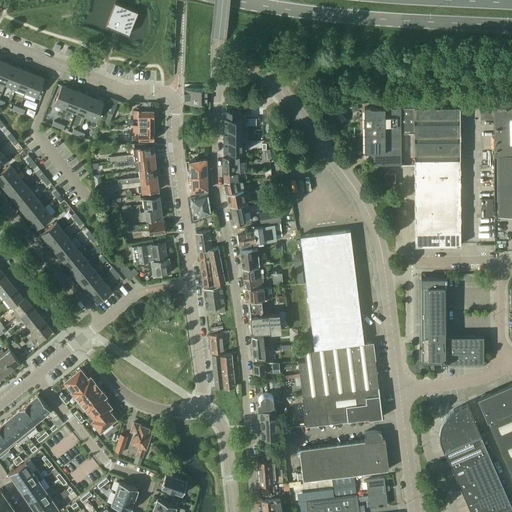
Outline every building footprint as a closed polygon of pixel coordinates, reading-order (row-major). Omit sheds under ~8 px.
[(115,1),(106,24),(129,34),(138,10),(115,1)] [(0,80),(6,83),(12,65),(2,61),(0,67),(0,80)] [(16,87),(23,69),(12,65),(6,83),(16,87)] [(26,91),(33,73),(23,69),(16,87),(26,91)] [(43,77),(33,73),(26,91),(36,95),(43,77)] [(65,106),(72,89),(62,85),(55,102),(65,106)] [(207,103),(207,89),(184,88),(184,102),(207,103)] [(75,110),(82,93),(72,89),(65,106),(75,110)] [(85,114),(92,97),(82,93),(75,110),(85,114)] [(103,101),(92,97),(85,114),(96,119),(103,101)] [(112,114),(118,100),(110,97),(105,111),(112,114)] [(461,244),(460,165),(460,106),(415,107),(415,126),(415,133),(416,245),(461,244)] [(494,118),(494,106),(480,106),(480,118),(494,118)] [(511,106),(494,106),(495,200),(499,200),(499,216),(511,215),(511,106)] [(401,163),(401,135),(400,107),(364,107),(365,151),(374,151),(374,163),(401,163)] [(415,126),(415,107),(401,107),(401,133),(415,133),(415,126)] [(154,125),(154,110),(133,110),(133,118),(137,118),(137,124),(137,125),(154,125)] [(225,117),(223,117),(223,129),(243,129),(243,117),(237,117),(237,110),(225,110),(225,117)] [(154,140),(154,125),(137,125),(137,124),(133,124),(133,140),(140,140),(140,141),(147,141),(147,140),(154,140)] [(243,140),(243,129),(223,129),(223,140),(243,140)] [(243,152),(243,140),(223,140),(223,152),(243,152)] [(116,161),(154,156),(154,153),(155,152),(155,148),(153,147),(153,146),(133,148),(134,153),(132,154),(109,156),(110,161),(116,161)] [(154,156),(116,161),(116,166),(135,163),(136,170),(140,170),(150,168),(155,167),(155,166),(157,165),(156,160),(155,159),(154,156)] [(244,171),(243,161),(240,161),(239,156),(223,157),(224,173),(240,171),(242,171),(244,171)] [(206,174),(206,158),(185,159),(187,175),(206,174)] [(0,171),(0,181),(3,184),(17,173),(10,164),(0,171)] [(129,177),(118,178),(118,184),(129,182),(130,183),(157,180),(157,176),(158,175),(158,170),(156,170),(156,169),(150,169),(150,168),(140,170),(140,176),(129,177)] [(238,181),(237,177),(242,176),(242,171),(240,171),(224,173),(224,183),(228,182),(238,181)] [(395,185),(395,172),(386,172),(386,185),(395,185)] [(9,193),(24,181),(17,173),(3,184),(9,193)] [(207,189),(206,174),(187,175),(189,190),(207,189)] [(160,188),(159,183),(157,182),(157,180),(130,183),(129,182),(118,184),(119,188),(137,186),(138,193),(158,190),(158,189),(160,188)] [(16,201),(30,190),(24,181),(9,193),(16,201)] [(243,188),(242,181),(235,182),(224,184),(226,192),(243,188)] [(23,210),(37,198),(30,190),(16,201),(23,210)] [(249,201),(247,190),(244,191),(243,190),(227,194),(229,205),(249,201)] [(211,212),(207,191),(190,194),(193,215),(211,212)] [(122,211),(161,206),(160,202),(161,202),(161,197),(159,197),(159,195),(143,197),(144,203),(130,205),(130,204),(121,206),(122,211)] [(30,218),(44,207),(37,198),(23,210),(30,218)] [(481,215),(493,215),(493,198),(481,198),(481,215)] [(245,223),(241,204),(245,203),(250,202),(249,201),(229,205),(229,206),(233,225),(245,223)] [(163,215),(162,209),(161,210),(161,206),(122,211),(117,211),(118,218),(138,215),(138,220),(162,217),(162,215),(163,215)] [(51,215),(44,207),(30,218),(37,227),(51,215)] [(280,221),(278,209),(258,213),(260,225),(280,221)] [(165,232),(164,220),(148,222),(127,225),(128,231),(149,229),(149,234),(165,232)] [(49,242),(63,230),(56,222),(42,233),(49,242)] [(275,240),(273,225),(269,225),(269,224),(253,227),(254,232),(237,234),(238,244),(263,240),(263,242),(275,240)] [(212,247),(209,229),(195,231),(198,249),(209,247),(212,247)] [(364,342),(357,285),(350,229),(300,235),(314,348),(364,342)] [(70,239),(63,230),(49,242),(56,250),(70,239)] [(62,259),(77,247),(70,239),(56,250),(62,259)] [(166,257),(164,241),(131,246),(134,263),(147,261),(147,260),(166,257)] [(218,246),(212,247),(209,247),(212,265),(215,284),(225,282),(218,246)] [(69,267),(83,256),(77,247),(62,259),(69,267)] [(212,265),(209,247),(198,249),(200,267),(212,265)] [(259,265),(257,249),(252,250),(252,248),(240,249),(242,267),(259,265)] [(117,266),(118,266),(122,263),(116,255),(111,259),(117,266)] [(76,275),(90,264),(83,256),(69,267),(76,275)] [(170,268),(170,265),(169,264),(168,257),(166,257),(147,260),(147,261),(149,274),(155,273),(157,274),(160,274),(162,272),(169,271),(169,270),(170,268)] [(97,272),(90,264),(76,275),(83,284),(97,272)] [(126,265),(120,269),(127,277),(129,279),(134,275),(137,272),(134,268),(131,271),(126,265)] [(215,284),(212,265),(200,267),(203,285),(215,284)] [(0,286),(11,278),(7,274),(9,272),(6,268),(0,272),(0,286)] [(248,269),(243,269),(243,278),(260,276),(263,276),(263,271),(260,271),(260,268),(248,269)] [(89,292),(104,281),(97,272),(83,284),(89,292)] [(282,273),(272,274),(273,285),(283,284),(282,273)] [(261,286),(260,276),(243,278),(244,287),(261,286)] [(483,361),(483,335),(447,335),(447,277),(421,277),(421,343),(423,343),(423,348),(421,348),(421,353),(423,353),(423,361),(422,361),(483,361)] [(0,292),(4,297),(19,285),(17,281),(14,283),(11,278),(0,286),(0,292)] [(96,301),(111,290),(104,282),(104,281),(89,292),(96,301)] [(24,296),(20,290),(22,289),(19,285),(4,297),(11,306),(24,296)] [(223,295),(222,285),(203,288),(205,297),(223,295)] [(268,298),(268,292),(272,291),(271,286),(257,287),(244,288),(246,300),(268,298)] [(225,304),(223,295),(205,297),(206,307),(219,305),(220,313),(225,312),(224,304),(225,304)] [(16,316),(31,304),(24,296),(11,306),(14,311),(13,312),(16,316)] [(281,329),(279,312),(261,314),(261,311),(262,311),(261,301),(249,302),(252,333),(281,329)] [(24,323),(38,312),(31,304),(16,316),(19,320),(21,319),(24,323)] [(29,333),(44,321),(38,312),(24,323),(28,328),(26,329),(29,333)] [(133,326),(141,319),(138,314),(129,321),(133,326)] [(38,341),(52,330),(44,321),(29,333),(32,337),(34,336),(38,341)] [(226,351),(223,332),(209,333),(211,353),(226,351)] [(271,345),(270,334),(251,336),(252,347),(264,346),(271,345)] [(378,385),(375,359),(373,341),(304,350),(306,360),(298,360),(302,394),(301,394),(305,424),(367,417),(367,418),(382,416),(378,385)] [(302,345),(293,346),(294,354),(303,353),(302,345)] [(265,360),(264,346),(252,347),(253,356),(256,356),(257,360),(265,360)] [(19,361),(8,348),(4,352),(2,350),(0,351),(0,354),(11,368),(19,361)] [(223,369),(221,353),(212,355),(213,370),(216,370),(216,371),(219,371),(218,369),(220,369),(221,370),(223,369)] [(11,368),(0,354),(0,372),(2,375),(11,368)] [(265,363),(253,363),(253,365),(254,373),(265,372),(272,371),(272,372),(279,371),(279,367),(278,361),(275,361),(275,362),(265,363)] [(88,377),(80,368),(64,381),(72,390),(88,377)] [(236,384),(234,368),(223,369),(225,386),(236,384)] [(225,386),(223,369),(221,370),(220,369),(218,369),(219,371),(216,371),(216,370),(213,370),(215,387),(225,386)] [(79,400),(98,384),(90,375),(88,377),(72,390),(72,391),(79,400)] [(511,383),(478,398),(511,476),(511,383)] [(106,394),(98,384),(79,400),(87,409),(103,396),(106,394)] [(51,409),(38,393),(28,401),(41,417),(51,409)] [(258,412),(257,412),(268,412),(269,418),(276,417),(275,407),(272,404),(273,401),(273,398),(271,396),(269,394),(267,393),(264,393),(261,394),(259,396),(258,399),(258,401),(258,403),(259,405),(258,407),(258,412)] [(103,396),(87,409),(95,418),(107,408),(111,405),(103,396)] [(41,417),(28,401),(20,408),(32,424),(41,417)] [(511,511),(511,506),(481,435),(480,432),(479,432),(467,403),(453,409),(453,410),(449,413),(446,416),(443,420),(441,424),(444,426),(442,429),(441,434),(441,439),(441,444),(443,448),(444,451),(470,511),(511,511)] [(20,408),(11,415),(26,435),(35,427),(20,408)] [(115,417),(107,408),(95,418),(91,421),(99,430),(115,417)] [(281,437),(280,417),(276,417),(269,418),(268,412),(257,412),(258,413),(259,439),(281,437)] [(11,415),(2,422),(18,442),(26,435),(11,415)] [(2,422),(0,423),(0,438),(9,449),(8,448),(16,441),(17,442),(18,442),(2,422)] [(146,447),(150,435),(153,436),(156,429),(136,422),(136,423),(134,422),(133,423),(130,430),(131,430),(131,431),(134,432),(130,441),(139,444),(135,455),(136,455),(133,462),(139,464),(142,457),(146,447)] [(389,468),(385,437),(382,438),(382,432),(379,430),(364,431),(365,440),(299,448),(303,479),(389,468)] [(121,452),(127,436),(120,434),(114,450),(119,452),(121,452)] [(0,438),(0,456),(9,449),(0,438)] [(259,462),(258,462),(259,485),(261,485),(270,485),(270,484),(276,484),(275,461),(275,454),(262,454),(262,461),(259,462)] [(26,461),(9,472),(16,482),(33,470),(26,461)] [(37,468),(16,482),(22,491),(39,480),(43,477),(37,468)] [(187,480),(166,472),(161,486),(182,493),(187,480)] [(387,504),(384,476),(366,478),(368,494),(368,499),(369,506),(387,504)] [(356,493),(354,477),(332,480),(334,495),(356,493)] [(46,489),(39,480),(22,491),(29,501),(46,489)] [(134,499),(138,487),(119,481),(115,492),(134,499)] [(35,510),(52,498),(46,489),(29,501),(35,510)] [(130,510),(134,499),(115,492),(111,503),(130,510)] [(358,511),(357,500),(368,499),(368,494),(357,496),(357,494),(306,500),(307,511),(358,511)] [(157,497),(153,509),(159,511),(178,511),(181,507),(157,497)] [(0,511),(3,511),(12,506),(6,498),(0,501),(0,511)] [(53,511),(59,508),(52,498),(35,510),(36,511),(53,511)] [(280,506),(279,498),(261,500),(263,511),(282,508),(285,508),(285,505),(280,506)]
